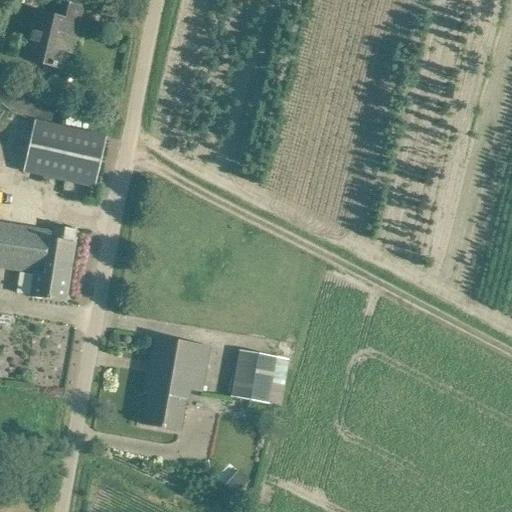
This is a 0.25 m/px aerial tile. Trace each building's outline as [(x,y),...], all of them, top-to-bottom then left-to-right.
[(81,4),(64,0),(55,0),(51,17),(35,13),(28,40),(23,60),(59,69),(66,40),(72,41),(81,4)] [(0,137),(11,139),(18,96),(0,93),(0,137)] [(105,139),(33,122),(22,171),(94,187),(105,139)] [(0,205),(9,206),(10,195),(0,193),(0,205)] [(51,232),(32,229),(0,224),(0,269),(33,274),(30,298),(65,303),(74,243),(73,243),(75,230),(52,227),(51,232)] [(201,393),(206,367),(209,347),(153,338),(143,393),(148,394),(143,426),(162,429),(180,432),(185,400),(188,401),(190,391),(201,393)] [(279,408),(288,361),(237,352),(229,398),(279,408)]
